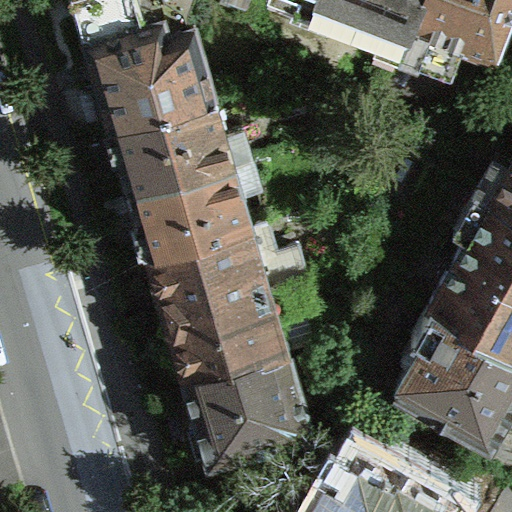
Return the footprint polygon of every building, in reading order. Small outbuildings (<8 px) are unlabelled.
[(74,0),(91,54),(111,122),(215,92),(194,20),(187,22),(184,13),(189,0),(74,0)] [(306,0),(403,37),(417,0),(306,0)] [(417,0),(403,37),(399,48),(418,55),(430,22),(494,47),(511,0),(417,0)] [(129,185),(233,154),(215,92),(111,122),(112,127),(108,128),(115,153),(119,152),(122,161),(129,185)] [(511,151),(489,191),(511,204),(511,151)] [(147,247),(252,217),(233,154),(129,185),(134,202),(139,218),(135,219),(142,244),(146,243),(147,247)] [(511,204),(489,191),(430,296),(511,342),(511,204)] [(267,212),(252,217),(147,247),(153,267),(165,309),(165,310),(306,268),(297,240),(276,245),(267,212)] [(180,360),(184,372),(288,341),(314,334),(305,302),(314,299),(314,297),(306,268),(165,310),(166,311),(171,329),(173,336),(170,342),(174,357),(180,360)] [(503,411),(511,395),(511,342),(430,296),(410,329),(420,335),(395,380),(490,434),(503,411)] [(310,414),(288,341),(184,372),(191,396),(198,421),(189,424),(197,451),(207,448),(209,457),(301,430),(310,414)] [(445,511),(461,485),(394,447),(390,453),(354,432),(331,473),(327,470),(309,502),(313,505),(309,511),(445,511)]
